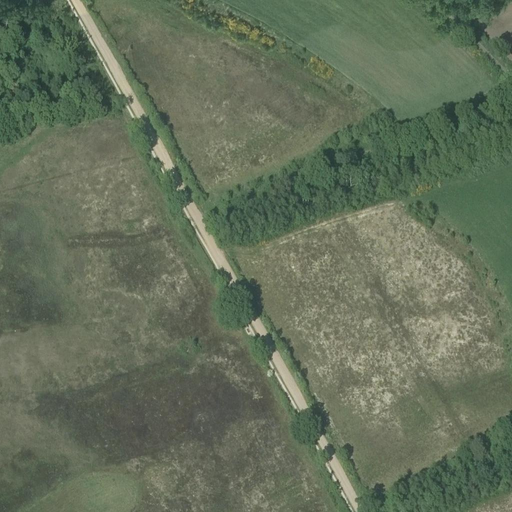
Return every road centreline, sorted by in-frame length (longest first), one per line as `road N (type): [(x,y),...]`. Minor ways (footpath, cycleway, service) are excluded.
road 1 (track): [(194,217),(474,109),(511,105)]
road 2 (track): [(357,511),(194,217)]
road 3 (track): [(194,217),(74,0)]
